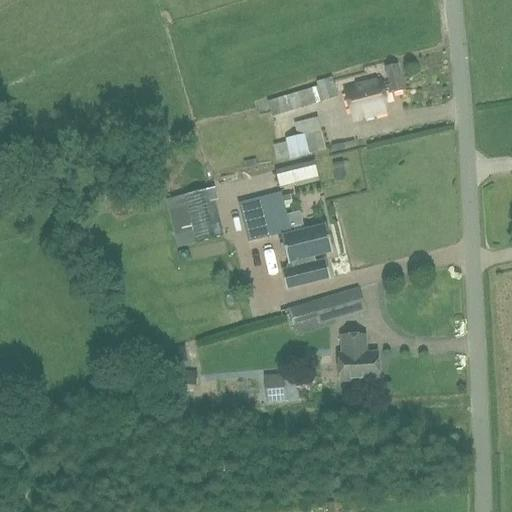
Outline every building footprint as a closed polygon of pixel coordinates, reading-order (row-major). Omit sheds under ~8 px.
[(397,64),(384,67),(389,85),(382,87),(380,79),(344,89),(352,121),(389,112),(384,94),(391,92),(391,93),(403,90),(397,64)] [(331,78),(316,82),(318,87),(267,102),(271,117),(337,97),(331,78)] [(317,117),(293,123),(296,135),(284,138),(285,142),(273,145),(276,160),(325,149),(319,129),(317,117)] [(278,186),(317,177),(313,161),(274,170),(278,186)] [(183,194),(195,242),(222,235),(210,188),(183,194)] [(289,195),(281,197),(284,208),(288,207),(291,202),(289,195)] [(243,206),(250,240),(290,230),(284,208),(281,197),(243,206)] [(286,289),(330,278),(326,261),(315,263),(314,256),(332,252),(326,226),(281,237),(288,263),(291,262),(293,269),(281,272),(286,289)] [(262,303),(282,300),(280,283),(259,286),(262,303)] [(318,324),(365,310),(358,287),(311,301),(318,324)] [(365,335),(341,336),(341,354),(339,354),(340,382),(378,380),(377,352),(365,353),(365,348),(366,348),(365,335)] [(186,361),(183,347),(164,351),(167,364),(186,361)] [(191,373),(179,373),(179,384),(191,385),(191,373)] [(286,401),(283,374),(264,375),(266,403),(286,401)] [(257,380),(238,384),(240,395),(259,391),(257,380)]
